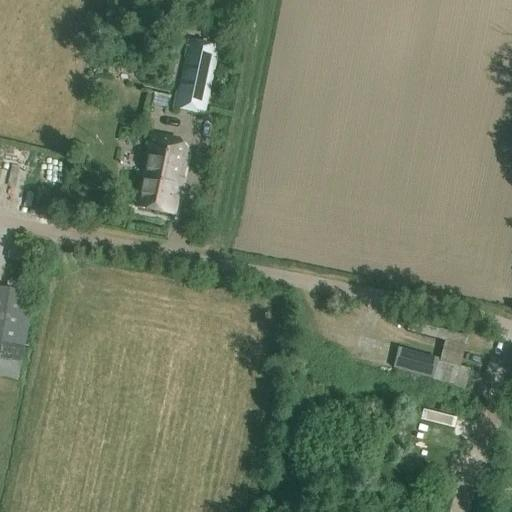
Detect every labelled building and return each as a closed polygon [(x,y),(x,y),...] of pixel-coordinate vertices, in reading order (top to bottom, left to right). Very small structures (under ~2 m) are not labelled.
[(204,116),(219,46),(188,40),(173,109),(204,116)] [(172,216),(186,152),(179,141),(153,136),(138,208),(172,216)] [(29,251),(11,248),(9,260),(27,263),(29,251)] [(33,294),(0,289),(0,376),(17,379),(33,294)] [(459,367),(465,347),(446,341),(440,361),(438,361),(432,381),(464,390),(470,371),(459,367)] [(471,390),(486,393),(490,373),(475,369),(471,390)]
